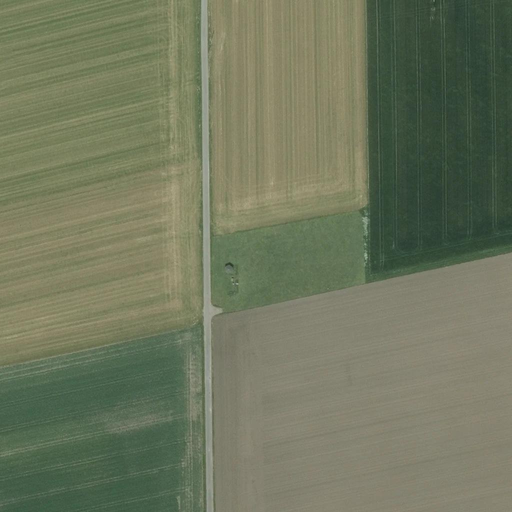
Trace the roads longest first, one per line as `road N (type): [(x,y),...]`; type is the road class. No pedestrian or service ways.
road 1 (unclassified): [(212,511),(206,0)]
road 2 (track): [(210,313),(511,249)]
